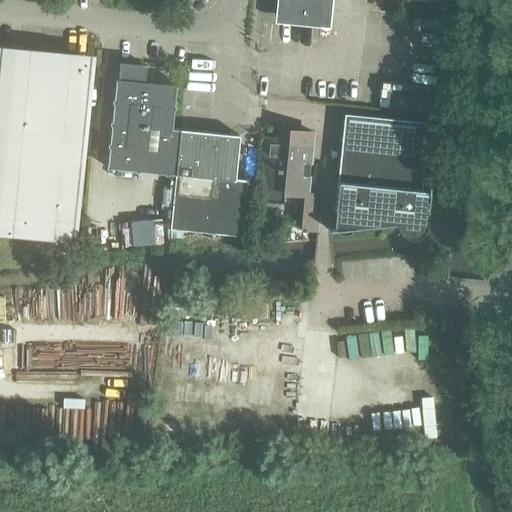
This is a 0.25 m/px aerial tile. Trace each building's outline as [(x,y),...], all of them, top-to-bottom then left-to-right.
[(332,3),(302,0),(282,0),(281,16),(320,20),(320,26),(330,28),(332,3)] [(0,228),(4,229),(4,234),(42,238),(42,233),(72,236),(76,196),(75,196),(87,80),(89,59),(70,57),(70,58),(0,50),(0,228)] [(107,168),(175,174),(180,129),(172,128),(176,84),(145,81),(146,65),(120,63),(118,79),(116,79),(107,168)] [(425,87),(423,112),(435,113),(437,88),(425,87)] [(409,237),(411,237),(412,237),(415,237),(417,236),(419,235),(421,234),(423,232),(424,230),(425,228),(426,225),(426,222),(429,191),(421,190),(428,122),(344,113),(333,227),(398,221),(398,224),(398,226),(398,227),(399,229),(400,230),(401,232),(403,234),(405,235),(406,236),(409,237)] [(304,229),(303,231),(307,231),(307,229),(317,230),(321,195),(320,195),(319,199),(305,198),(302,229),(304,229)] [(152,219),(130,221),(132,246),(154,244),(152,219)] [(227,363),(167,363),(167,453),(227,453),(227,446),(311,446),(311,449),(405,448),(405,386),(422,386),(422,353),(359,353),(359,395),(314,395),(314,388),(227,388),(227,363)]
